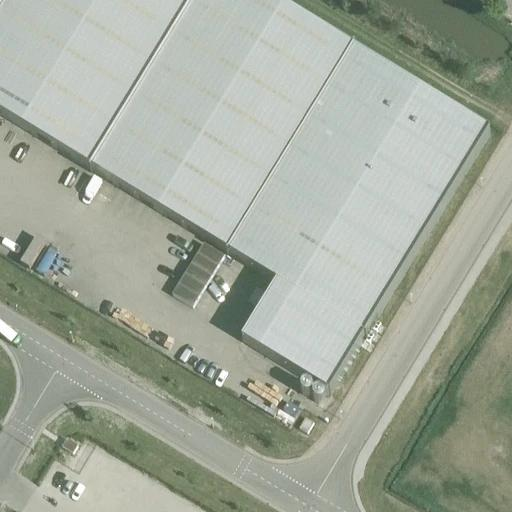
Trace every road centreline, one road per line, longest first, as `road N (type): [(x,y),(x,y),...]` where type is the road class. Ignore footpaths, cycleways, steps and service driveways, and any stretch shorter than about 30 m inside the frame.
road 1 (unclassified): [(308,505),(511,173)]
road 2 (unclassified): [(308,505),(62,358)]
road 3 (track): [(311,0),(511,122)]
road 4 (unclassified): [(62,358),(0,466)]
